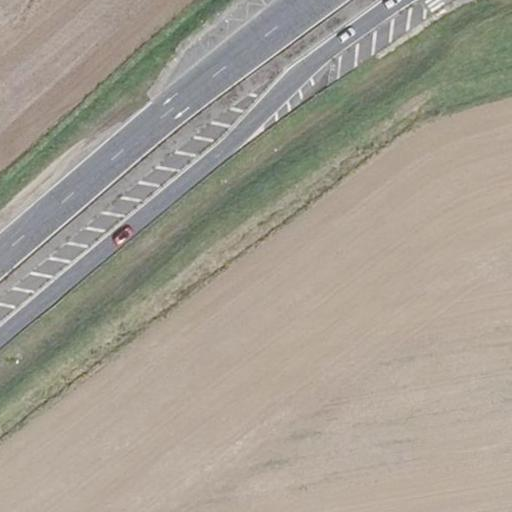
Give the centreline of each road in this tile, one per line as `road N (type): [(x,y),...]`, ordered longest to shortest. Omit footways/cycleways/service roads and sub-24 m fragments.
road 1 (primary): [(0,336),(312,64),(401,0)]
road 2 (primary): [(314,0),(0,255)]
